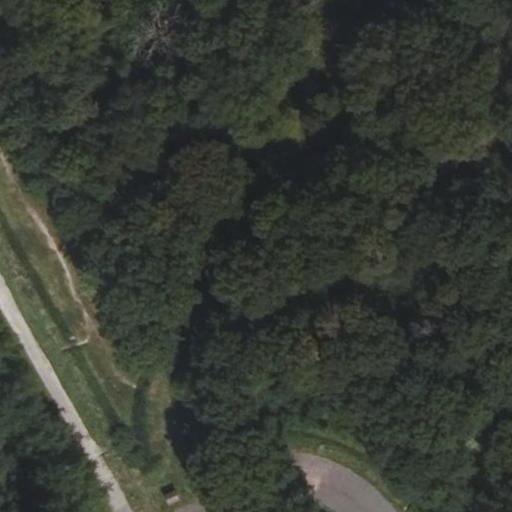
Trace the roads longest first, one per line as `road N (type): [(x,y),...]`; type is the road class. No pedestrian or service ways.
road 1 (track): [(201,497),(169,426),(120,376),(0,164)]
road 2 (track): [(125,510),(0,286)]
road 3 (unclassified): [(371,511),(342,485),(284,472),(201,497),(184,511)]
